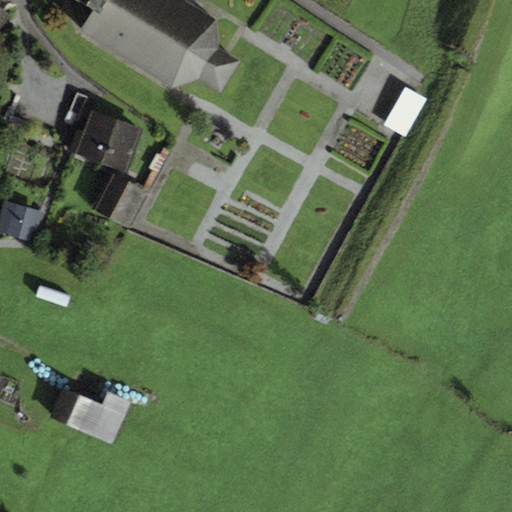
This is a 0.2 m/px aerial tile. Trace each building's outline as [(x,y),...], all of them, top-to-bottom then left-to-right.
[(220,90),(238,62),(228,56),(217,48),(215,21),(181,0),(78,0),(96,11),(83,30),(173,86),(199,77),(211,84),(220,90)] [(411,132),(428,93),(406,83),(389,122),(411,132)] [(85,102),(84,96),(80,94),(66,121),(73,122),(74,120),(77,120),(85,102)] [(83,132),(80,131),(73,149),(97,159),(111,123),(89,116),(83,132)] [(139,133),(111,123),(97,159),(126,170),(139,133)] [(112,177),(96,207),(127,224),(143,193),(112,177)] [(5,205),(0,221),(0,229),(31,239),(38,216),(5,205)] [(63,393),(52,416),(81,429),(110,441),(128,404),(109,396),(103,410),(63,393)] [(52,416),(41,439),(71,452),(81,429),(52,416)]
